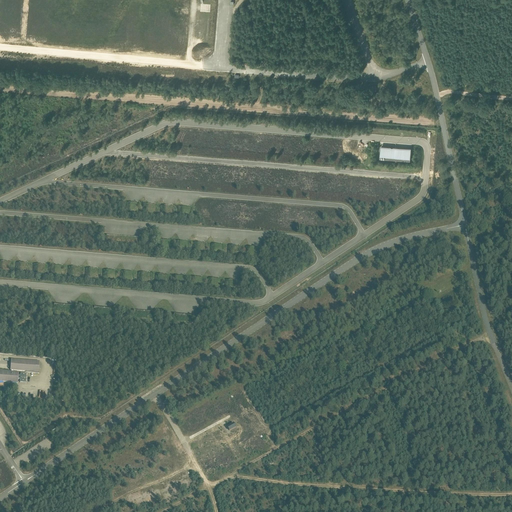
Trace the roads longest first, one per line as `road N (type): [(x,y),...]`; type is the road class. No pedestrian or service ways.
road 1 (track): [(0,89),(442,123)]
road 2 (track): [(491,336),(162,511)]
road 3 (track): [(229,475),(511,494)]
road 4 (track): [(219,68),(0,47)]
road 5 (track): [(155,393),(216,511)]
